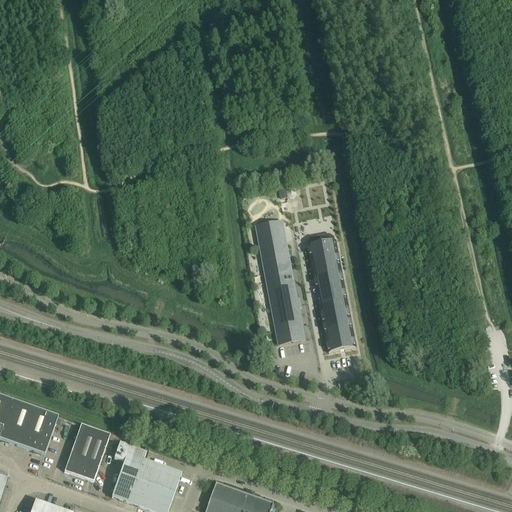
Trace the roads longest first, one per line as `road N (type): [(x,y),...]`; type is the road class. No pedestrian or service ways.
road 1 (tertiary): [(511,460),(425,431),(274,404),(189,361),(0,310)]
road 2 (unclassified): [(327,511),(205,473),(188,511)]
